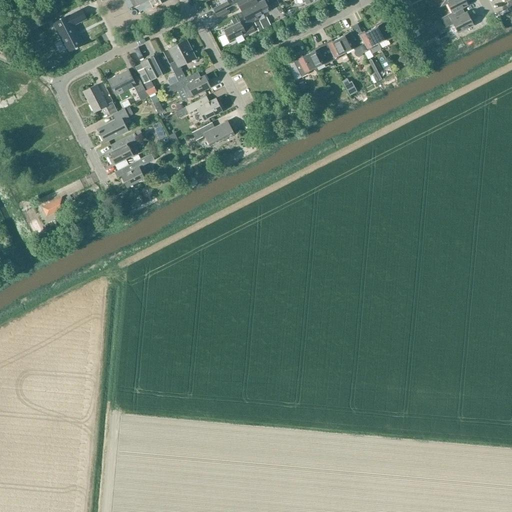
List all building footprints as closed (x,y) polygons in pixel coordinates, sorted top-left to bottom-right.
[(215,15),(226,10),(234,5),(233,2),(237,0),(225,0),(227,2),(212,9),(215,15)] [(237,0),(233,2),(234,5),(237,4),(241,12),(242,12),(247,9),(263,1),(262,0),(237,0)] [(247,9),(242,12),(245,17),(250,15),(251,17),(243,21),(246,26),(254,23),(256,21),(257,21),(258,20),(257,18),(269,11),(267,6),(277,1),(276,0),(262,0),(263,1),(247,9)] [(446,4),(451,13),(451,14),(461,8),(462,9),(467,6),(464,0),(434,0),(439,8),(446,4)] [(491,8),(493,14),(504,10),(501,4),(491,8)] [(451,14),(451,13),(440,19),(445,28),(452,25),(457,34),(473,26),(467,13),(464,14),(462,9),(461,8),(451,14)] [(74,25),(86,19),(82,10),(69,16),(53,24),(67,52),(83,44),(74,25)] [(226,10),(215,15),(218,20),(228,15),(226,10)] [(259,21),(262,28),(269,24),(266,17),(259,21)] [(379,26),(371,30),(377,43),(380,49),(389,44),(387,41),(393,38),(384,21),(378,24),(379,26)] [(242,38),(254,32),(252,27),(244,31),(240,22),(238,23),(234,25),(223,31),(229,42),(241,36),(242,38)] [(355,36),(352,29),(345,32),(346,34),(338,39),(345,52),(353,48),(354,50),(354,53),(355,56),(359,57),(362,56),(362,54),(363,53),(363,54),(364,53),(355,36)] [(355,36),(364,53),(370,50),(369,48),(377,43),(371,30),(362,35),(361,33),(355,36)] [(322,45),(331,62),(337,59),(336,57),(345,52),(338,39),(329,43),(328,42),(322,45)] [(179,67),(195,59),(186,41),(168,50),(174,62),(169,65),(178,81),(184,78),(179,67)] [(308,54),(315,68),(324,63),(325,65),(331,62),(322,45),(316,48),(317,49),(308,54)] [(315,68),(308,54),(299,58),(298,57),(292,60),(301,77),(307,74),(306,72),(315,68)] [(131,66),(135,63),(131,55),(126,57),(131,66)] [(143,69),(138,72),(147,90),(153,87),(150,81),(163,74),(155,57),(141,64),(143,69)] [(128,70),(108,80),(114,93),(125,88),(126,90),(133,87),(137,94),(144,91),(136,74),(131,77),(128,70)] [(340,78),(345,75),(343,70),(337,73),(340,78)] [(164,89),(167,95),(183,87),(188,98),(210,87),(204,76),(201,78),(198,72),(164,89)] [(347,79),(343,81),(350,95),(355,93),(349,83),(347,79)] [(304,87),(301,82),(296,85),(299,90),(304,87)] [(105,107),(109,115),(116,111),(111,102),(106,105),(96,86),(83,92),(94,113),(105,107)] [(150,97),(153,104),(158,101),(155,95),(150,97)] [(197,110),(203,121),(222,111),(216,99),(209,102),(206,97),(185,107),(176,112),(179,117),(188,113),(189,114),(197,110)] [(122,120),(127,117),(133,114),(129,107),(124,110),(113,116),(115,121),(97,130),(104,143),(127,131),(122,120)] [(204,137),(209,146),(234,134),(227,121),(214,128),(212,123),(191,133),(195,141),(204,137)] [(159,122),(152,126),(159,140),(166,136),(159,122)] [(127,145),(137,140),(136,138),(134,134),(110,146),(113,151),(109,153),(115,165),(133,155),(127,145)] [(173,134),(168,137),(171,144),(177,141),(173,134)] [(151,154),(145,157),(148,163),(154,160),(151,154)] [(149,176),(143,165),(148,163),(145,157),(122,169),(125,174),(121,177),(126,188),(149,176)] [(61,208),(57,201),(47,206),(51,213),(61,208)] [(18,211),(20,219),(30,216),(28,208),(18,211)] [(37,238),(43,235),(36,221),(30,224),(37,238)]
